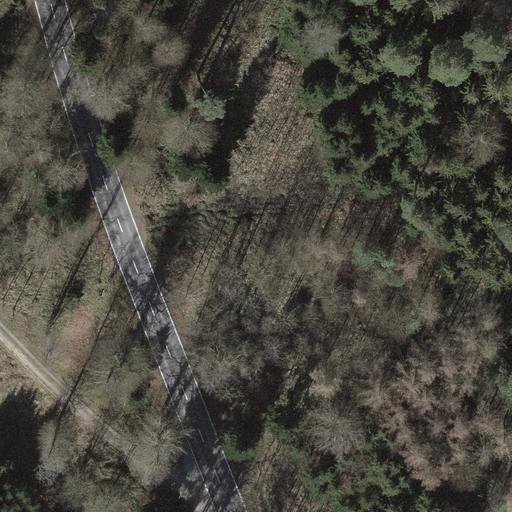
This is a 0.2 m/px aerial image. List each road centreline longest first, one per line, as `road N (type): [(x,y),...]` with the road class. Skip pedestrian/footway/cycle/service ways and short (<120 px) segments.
road 1 (tertiary): [(50,0),(133,263),(231,511)]
road 2 (track): [(0,328),(109,435),(220,511)]
